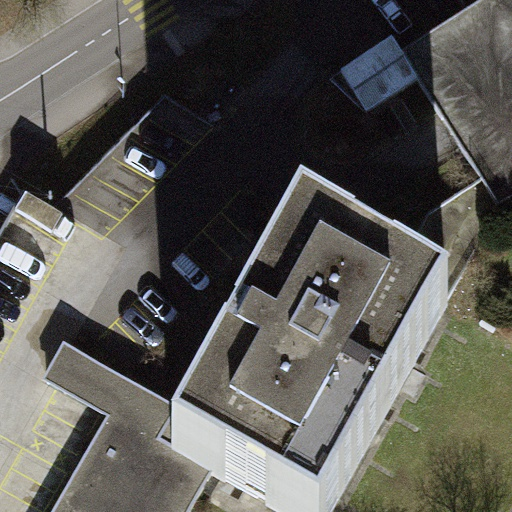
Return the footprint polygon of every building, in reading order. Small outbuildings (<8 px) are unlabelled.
[(454,134),(484,182),(502,210),(511,203),(511,0),(493,0),(470,15),(405,56),(454,134)] [(461,0),(470,15),(493,0),(461,0)] [(502,210),(484,182),(431,216),(401,268),(454,297),(502,210)] [(129,256),(44,209),(0,286),(0,317),(72,358),(129,256)] [(284,511),(335,511),(454,297),(401,268),(305,215),(193,417),(174,451),(214,473),(284,511)] [(0,511),(57,511),(110,416),(0,358),(0,511)] [(174,451),(110,416),(57,511),(193,511),(214,473),(174,451)]
